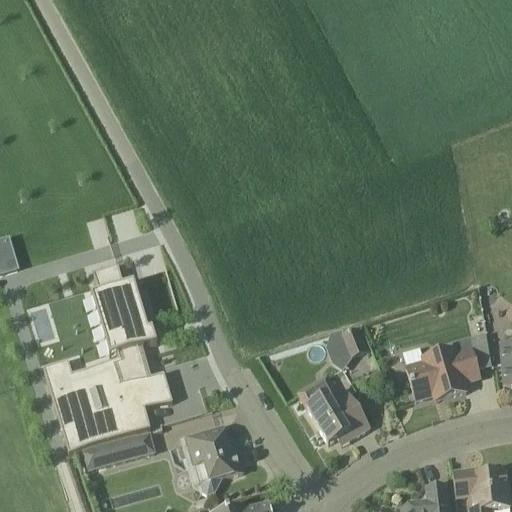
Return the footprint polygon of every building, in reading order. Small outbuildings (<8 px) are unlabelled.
[(72,371),(47,379),(72,461),(80,459),(150,437),(154,436),(138,385),(153,380),(145,356),(154,353),(135,293),(127,296),(120,273),(95,281),(127,386),(81,401),(72,371)] [(388,326),(374,329),(379,348),(393,344),(388,326)] [(367,355),(358,333),(342,340),(351,362),(367,355)] [(511,343),(507,343),(506,348),(506,350),(501,351),(504,391),(511,390),(511,343)] [(463,387),(479,382),(471,353),(454,358),(453,353),(422,362),(424,367),(405,372),(415,405),(442,398),(443,403),(466,397),(463,387)] [(351,444),(369,433),(348,398),(332,408),(327,401),(306,413),(328,449),(348,437),(351,444)] [(200,496),(206,500),(213,498),(221,484),(242,477),(236,456),(230,458),(222,432),(185,443),(194,471),(193,472),(200,496)] [(85,478),(155,458),(150,437),(80,459),(85,478)] [(505,511),(509,511),(505,476),(487,478),(486,474),(466,476),(469,511),(505,511)] [(446,511),(444,491),(426,493),(428,507),(408,509),(405,511),(446,511)]
